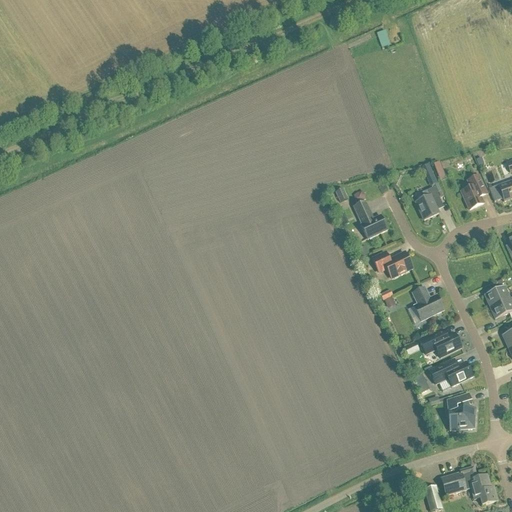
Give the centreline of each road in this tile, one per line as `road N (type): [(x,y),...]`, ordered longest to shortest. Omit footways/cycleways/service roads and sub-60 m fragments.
road 1 (track): [(0,155),(355,0)]
road 2 (unclassified): [(311,511),(384,476),(497,442)]
road 3 (residential): [(497,442),(486,362),(441,255)]
